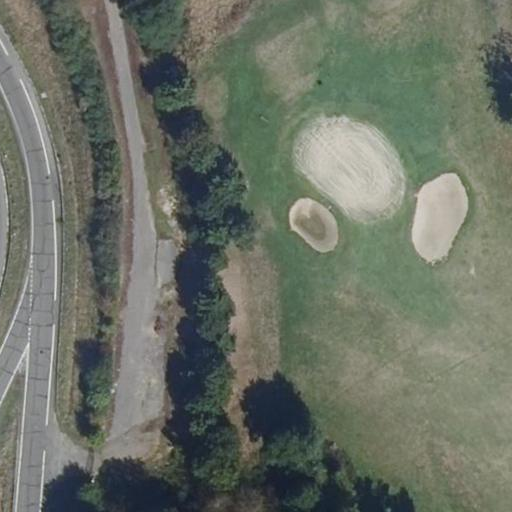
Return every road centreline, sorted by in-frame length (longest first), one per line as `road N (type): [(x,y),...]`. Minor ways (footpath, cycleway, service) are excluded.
road 1 (primary): [(44,289),(41,185),(28,126),(0,64)]
road 2 (primary): [(29,511),(44,289)]
